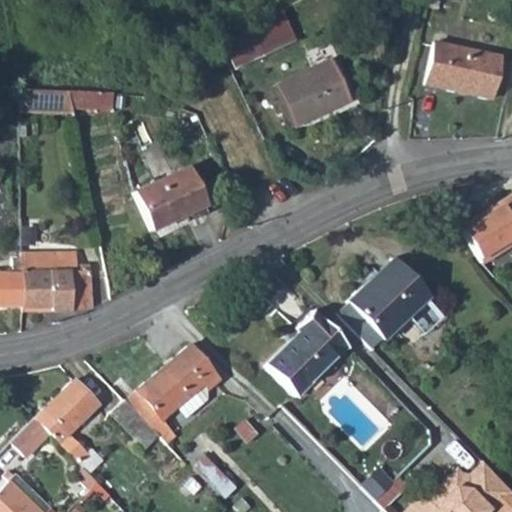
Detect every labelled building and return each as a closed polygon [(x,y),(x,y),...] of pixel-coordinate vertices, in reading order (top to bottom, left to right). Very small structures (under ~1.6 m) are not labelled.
[(279,12),(220,42),(234,69),(293,41),(279,12)] [(430,43),(421,85),(486,99),(495,58),(430,43)] [(328,62),(274,87),(291,127),(346,99),(328,62)] [(51,92),(16,90),(16,99),(16,110),(50,112),(51,92)] [(66,93),(51,92),(50,112),(70,113),(70,110),(67,97),(66,93)] [(98,95),(66,93),(67,97),(70,110),(98,111),(98,95)] [(109,95),(98,95),(98,111),(109,111),(109,95)] [(186,169),(130,196),(148,232),(203,207),(186,169)] [(511,195),(511,194),(456,227),(478,264),(511,243),(511,195)] [(61,255),(19,256),(19,260),(20,310),(49,309),(49,314),(89,310),(88,272),(69,273),(68,265),(62,265),(61,255)] [(11,273),(0,273),(0,310),(20,310),(19,260),(11,260),(11,273)] [(379,337),(381,339),(425,296),(392,262),(364,289),(360,285),(343,301),(345,302),(379,337)] [(345,302),(332,314),(354,337),(367,349),(379,337),(345,302)] [(295,333),(262,366),(293,398),(343,347),(309,313),(292,329),(295,333)] [(171,436),(157,420),(172,408),(200,385),(204,390),(215,380),(186,346),(133,391),(134,393),(123,403),(155,436),(163,444),(171,436)] [(70,381),(31,418),(48,434),(82,468),(87,474),(100,462),(88,450),(84,453),(66,435),(94,406),(70,381)] [(200,385),(172,408),(182,420),(204,400),(205,391),(204,390),(200,385)] [(123,403),(121,401),(107,414),(142,449),(155,436),(123,403)] [(31,418),(8,443),(25,458),(48,434),(31,418)] [(200,457),(190,466),(221,497),(231,488),(200,457)] [(453,469),(448,474),(456,482),(466,485),(483,468),(478,463),(465,476),(457,474),(453,469)] [(359,487),(388,506),(402,483),(374,464),(359,487)] [(82,468),(74,476),(88,490),(95,483),(87,474),(82,468)] [(417,504),(409,511),(489,511),(491,510),(490,508),(507,492),(483,468),(466,485),(456,482),(448,474),(417,504)] [(51,511),(13,475),(7,481),(39,511),(51,511)] [(39,511),(7,481),(0,487),(0,511),(39,511)] [(409,511),(417,504),(413,499),(399,511),(409,511)]
